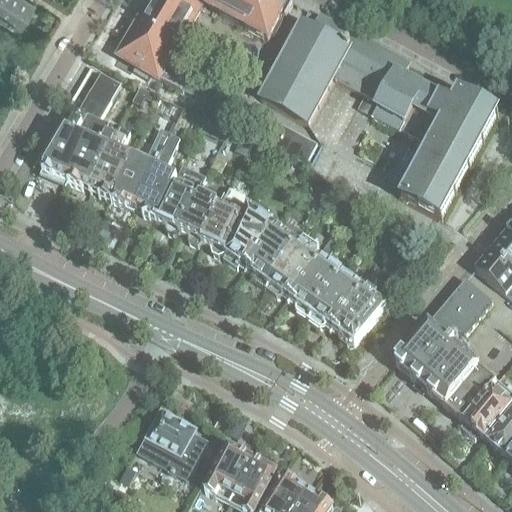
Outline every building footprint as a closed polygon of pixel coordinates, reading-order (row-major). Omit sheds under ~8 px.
[(0,0),(0,13),(18,25),(33,2),(29,0),(0,0)] [(159,85),(159,84),(163,77),(204,9),(267,46),(282,21),(285,23),(293,7),(280,0),(153,0),(118,60),(135,71),(149,79),(159,85)] [(402,83),(409,69),(322,21),(314,35),(302,28),(261,105),(311,133),(336,86),(365,101),(363,106),(358,114),(373,122),(372,123),(430,154),(402,205),(442,227),(499,122),(459,100),(458,101),(460,102),(455,112),(402,83)] [(149,79),(135,71),(132,76),(146,84),(149,79)] [(163,77),(159,84),(180,94),(184,87),(163,77)] [(88,145),(100,125),(111,106),(110,106),(120,90),(102,78),(92,95),(92,94),(42,177),(68,188),(88,145)] [(154,99),(141,93),(140,92),(133,107),(147,114),(154,99)] [(200,105),(191,101),(187,109),(196,113),(200,105)] [(163,120),(177,126),(183,113),(169,107),(163,120)] [(212,141),(217,129),(207,124),(201,136),(212,141)] [(120,134),(100,125),(88,145),(68,188),(90,198),(110,155),(120,134)] [(318,149),(274,125),(268,138),(263,147),(306,170),(318,149)] [(130,138),(120,134),(110,155),(90,198),(112,208),(132,164),(120,159),(130,138)] [(132,163),(132,164),(112,208),(126,214),(127,212),(136,216),(170,140),(169,140),(170,139),(161,135),(145,170),(132,163)] [(180,144),(170,139),(169,140),(170,140),(136,216),(144,220),(143,222),(157,229),(177,185),(165,179),(180,144)] [(228,163),(218,158),(210,174),(216,177),(221,179),(228,163)] [(177,185),(157,229),(180,240),(202,193),(179,182),(177,185)] [(202,193),(180,240),(203,250),(225,204),(202,193)] [(247,214),(225,204),(203,250),(226,261),(247,214)] [(248,213),(247,214),(226,261),(247,276),(277,234),(268,227),(273,220),(253,205),(248,213)] [(304,227),(311,232),(319,221),(312,216),(304,227)] [(371,216),(365,225),(380,236),(386,227),(371,216)] [(285,239),(277,234),(247,276),(269,291),(304,242),(290,232),(285,239)] [(511,232),(490,259),(511,277),(511,232)] [(103,234),(98,245),(105,248),(111,237),(103,234)] [(304,242),(269,291),(290,305),(323,266),(314,259),(319,253),(304,242)] [(326,262),(338,248),(331,243),(323,253),(326,256),(323,259),(326,262)] [(146,253),(138,250),(132,263),(140,267),(146,253)] [(402,253),(390,268),(409,284),(422,268),(402,253)] [(511,277),(490,259),(476,276),(506,302),(507,301),(511,305),(511,277)] [(186,263),(179,260),(176,268),(182,271),(186,263)] [(155,264),(151,272),(161,276),(165,268),(155,264)] [(323,266),(290,305),(311,320),(344,280),(323,266)] [(190,275),(183,272),(180,280),(187,283),(190,275)] [(365,286),(364,287),(367,290),(370,291),(370,292),(381,276),(375,272),(365,286)] [(311,320),(333,335),(367,290),(364,287),(365,286),(348,274),(344,280),(311,320)] [(422,393),(455,353),(493,308),(467,287),(396,371),(422,393)] [(354,350),(387,312),(366,297),(370,291),(367,290),(333,335),(354,350)] [(497,388),(455,353),(422,393),(464,428),(497,388)] [(511,415),(511,400),(497,388),(464,428),(485,447),(511,415)] [(162,417),(139,459),(171,477),(170,478),(176,481),(176,480),(188,486),(209,449),(194,441),(197,436),(162,417)] [(508,465),(511,460),(511,419),(487,448),(508,465)] [(232,438),(228,446),(235,449),(239,442),(232,438)] [(229,511),(253,467),(228,453),(204,497),(229,511)] [(127,492),(141,468),(135,465),(122,489),(127,492)] [(260,511),(278,480),(253,467),(229,511),(231,511),(260,511)] [(195,479),(191,487),(200,492),(205,484),(195,479)] [(272,505),(267,511),(301,511),(307,505),(309,501),(300,495),(299,489),(291,483),(285,485),(272,505)] [(140,511),(130,507),(132,502),(119,496),(113,508),(120,511),(140,511)] [(307,505),(301,511),(325,511),(315,505),(309,501),(307,505)]
